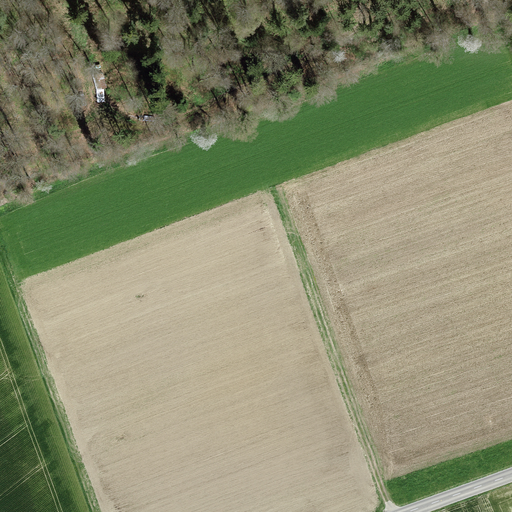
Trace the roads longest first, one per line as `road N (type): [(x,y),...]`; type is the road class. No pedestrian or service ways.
road 1 (track): [(392,511),(274,187)]
road 2 (track): [(94,511),(0,242)]
